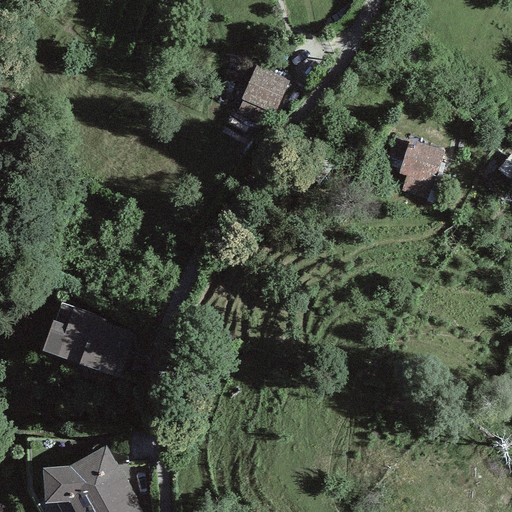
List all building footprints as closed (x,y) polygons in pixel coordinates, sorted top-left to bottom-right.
[(289,81),(256,65),(240,100),(243,101),(266,111),(274,115),(289,81)] [(260,124),(266,111),(243,101),(237,114),(260,124)] [(443,152),(409,140),(398,173),(407,176),(402,190),(427,199),(443,152)] [(53,321),(43,351),(121,377),(137,328),(62,303),(56,322),(53,321)] [(232,343),(216,343),(217,366),(233,365),(232,343)] [(68,467),(42,468),(44,502),(68,502),(73,511),(142,511),(106,446),(68,467)]
